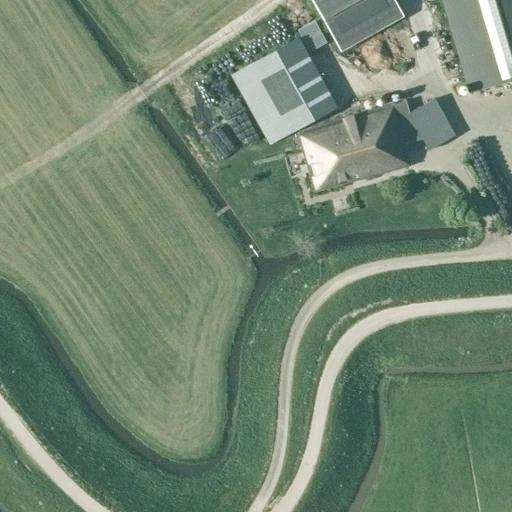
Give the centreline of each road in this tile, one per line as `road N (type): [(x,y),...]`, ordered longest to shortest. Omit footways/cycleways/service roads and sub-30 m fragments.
road 1 (unclassified): [(511,301),(392,314),(353,333),(330,367),(310,456),(281,511)]
road 2 (unclassified): [(95,511),(0,407)]
